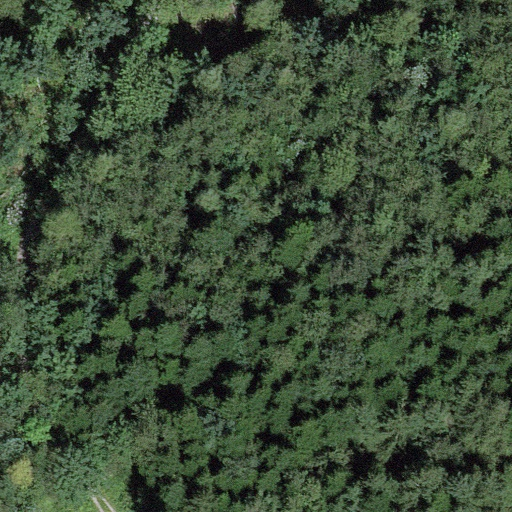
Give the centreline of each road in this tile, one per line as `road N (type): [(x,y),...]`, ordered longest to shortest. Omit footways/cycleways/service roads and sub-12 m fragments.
road 1 (track): [(116,511),(51,424),(27,335),(30,232)]
road 2 (track): [(157,0),(30,232)]
